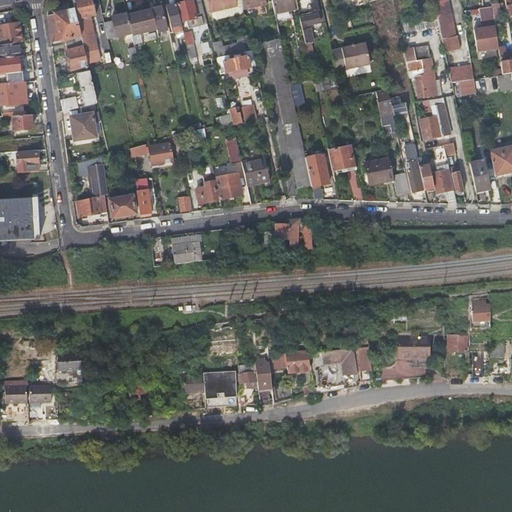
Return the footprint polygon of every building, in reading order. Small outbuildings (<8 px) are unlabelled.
[(95,13),(91,0),(71,0),(74,8),(76,18),(80,34),(81,37),(83,45),(84,50),(96,46),(89,14),(95,13)] [(176,3),(175,0),(167,0),(169,4),(165,5),(171,31),(170,32),(174,50),(180,49),(176,36),(183,34),(180,20),(178,12),(176,3)] [(207,23),(200,0),(187,0),(176,3),(178,12),(180,20),(196,17),(198,25),(207,23)] [(235,5),(233,0),(207,0),(210,11),(211,11),(235,5)] [(240,0),(233,0),(235,5),(211,11),(212,16),(216,19),(244,12),(243,9),(240,0)] [(265,0),(240,0),(243,9),(266,3),(265,0)] [(270,0),(274,12),(296,7),(294,0),(270,0)] [(391,0),(395,13),(404,11),(401,0),(391,0)] [(432,0),(435,12),(436,17),(449,14),(445,0),(437,0),(432,0)] [(296,7),(298,15),(318,10),(317,2),(296,7)] [(499,2),(491,3),(493,15),(501,14),(499,2)] [(161,6),(151,8),(156,28),(156,30),(157,31),(166,29),(161,6)] [(76,18),(74,8),(55,12),(58,29),(61,40),(80,34),(76,18)] [(151,8),(127,14),(131,32),(132,34),(134,43),(142,41),(140,32),(156,28),(151,8)] [(127,14),(127,12),(123,11),(117,12),(118,14),(111,16),(111,19),(103,21),(107,38),(131,32),(127,14)] [(55,12),(42,15),(45,32),(58,29),(55,12)] [(435,12),(405,17),(401,18),(404,30),(438,24),(435,12)] [(299,18),(309,66),(315,65),(311,42),(313,41),(310,28),(307,28),(307,25),(319,22),(317,14),(299,18)] [(454,35),(449,14),(436,17),(438,24),(441,38),(454,35)] [(498,47),(493,19),(485,20),(486,27),(481,27),(473,29),(476,51),(498,48),(498,47)] [(0,43),(16,41),(20,40),(18,23),(0,25),(0,43)] [(456,35),(441,38),(444,51),(459,48),(456,35)] [(87,65),(84,50),(83,45),(81,37),(64,41),(66,49),(70,69),(87,65)] [(312,185),(306,157),(289,84),(279,38),(265,41),(298,188),(312,185)] [(252,48),(250,39),(243,41),(222,46),(221,42),(212,44),(216,58),(252,48)] [(0,57),(18,55),(16,41),(0,43),(0,57)] [(364,43),(330,50),(335,71),(369,64),(364,43)] [(427,45),(403,49),(408,71),(416,70),(421,97),(442,93),(439,78),(435,79),(435,78),(434,78),(427,45)] [(139,64),(135,46),(127,47),(132,66),(139,64)] [(498,48),(500,61),(511,59),(511,51),(506,52),(505,46),(498,47),(498,48)] [(248,56),(223,61),(225,72),(250,66),(248,56)] [(511,59),(500,61),(502,74),(511,72),(511,59)] [(471,64),(448,68),(451,82),(473,78),(471,64)] [(96,102),(89,70),(76,72),(84,105),(96,102)] [(511,72),(502,74),(498,75),(500,90),(511,88),(511,72)] [(74,77),(60,80),(61,88),(76,85),(74,77)] [(327,79),(314,83),(317,92),(330,87),(327,79)] [(20,81),(0,83),(0,104),(22,102),(20,81)] [(387,89),(375,92),(380,115),(392,112),(390,99),(387,89)] [(74,95),(63,97),(65,108),(77,106),(74,95)] [(432,116),(419,119),(423,139),(449,133),(441,97),(429,99),(432,116)] [(252,103),(228,111),(233,126),(257,119),(252,103)] [(81,114),(72,115),(75,140),(96,137),(93,112),(96,112),(95,105),(80,107),(81,114)] [(30,114),(10,116),(11,130),(31,129),(30,114)] [(229,114),(215,118),(218,126),(231,122),(229,114)] [(31,136),(0,138),(0,147),(32,144),(31,136)] [(241,162),(236,142),(226,144),(231,164),(241,162)] [(169,143),(148,147),(151,165),(172,161),(169,143)] [(454,143),(444,145),(445,150),(446,156),(456,153),(454,143)] [(327,150),(331,170),(355,165),(351,145),(327,150)] [(511,145),(489,150),(494,175),(511,171),(511,145)] [(19,172),(41,170),(40,161),(39,150),(17,152),(19,172)] [(446,156),(445,150),(438,151),(439,159),(446,157),(446,156)] [(312,185),(312,186),(329,182),(323,154),(306,157),(312,185)] [(107,194),(101,156),(78,162),(79,174),(90,173),(93,196),(104,194),(107,194)] [(241,162),(247,186),(270,181),(264,156),(241,162)] [(369,184),(394,179),(393,177),(393,175),(389,156),(365,161),(369,184)] [(424,189),(419,166),(417,160),(406,162),(412,191),(424,189)] [(484,160),(469,163),(475,190),(490,187),(484,160)] [(430,173),(428,164),(419,166),(424,189),(433,187),(430,173)] [(214,174),(213,165),(201,168),(205,187),(196,189),(199,204),(217,200),(212,174),(214,174)] [(450,167),(454,188),(461,187),(458,172),(457,166),(450,167)] [(448,169),(430,173),(433,187),(435,193),(445,190),(446,198),(447,200),(448,203),(457,203),(454,189),(452,189),(448,169)] [(215,177),(220,200),(242,195),(240,183),(238,172),(215,177)] [(394,179),(397,195),(409,192),(405,172),(393,175),(393,177),(394,179)] [(136,190),(139,214),(150,213),(147,188),(136,190)] [(106,208),(104,194),(93,196),(75,200),(78,215),(101,212),(101,209),(106,208)] [(132,194),(108,198),(112,217),(135,212),(132,194)] [(180,213),(192,211),(190,196),(177,198),(180,213)] [(0,241),(34,240),(33,198),(0,199),(0,241)] [(289,238),(290,249),(297,248),(297,224),(299,224),(299,219),(288,219),(288,223),(288,238),(289,238)] [(288,238),(288,223),(275,224),(275,228),(275,239),(288,238)] [(310,224),(303,224),(303,238),(310,238),(310,237),(318,237),(318,224),(310,224)] [(369,226),(349,227),(350,241),(369,240),(369,226)] [(275,239),(275,228),(272,228),(272,231),(265,231),(265,244),(275,243),(275,239)] [(172,246),(174,263),(195,260),(193,243),(172,246)] [(195,260),(201,260),(199,243),(193,243),(195,260)] [(161,266),(160,247),(152,248),(153,266),(161,266)] [(489,321),(489,305),(484,305),(484,300),(470,300),(470,320),(489,321)] [(420,355),(420,334),(397,335),(398,356),(420,355)] [(428,334),(420,334),(420,355),(428,355),(428,334)] [(447,334),(447,351),(466,352),(466,335),(447,334)] [(489,336),(489,339),(489,342),(488,361),(495,361),(495,357),(501,357),(501,336),(489,336)] [(356,375),(357,383),(372,382),(369,337),(356,338),(356,347),(360,348),(361,373),(356,374),(356,375)] [(80,347),(57,349),(58,366),(82,364),(80,347)] [(345,373),(356,372),(354,347),(322,350),(323,361),(344,358),(345,373)] [(307,351),(286,353),(287,362),(288,373),(308,371),(307,351)] [(271,391),(268,360),(266,360),(265,352),(254,352),(256,371),(257,380),(257,385),(258,392),(271,391)] [(284,352),(273,353),(273,365),(285,365),(284,352)] [(380,381),(400,380),(406,379),(414,378),(414,369),(405,364),(395,365),(392,368),(379,368),(380,381)] [(257,380),(256,371),(238,373),(240,383),(246,382),(247,387),(257,385),(257,380)] [(356,372),(345,373),(316,376),(317,393),(354,387),(357,387),(357,383),(356,375),(356,374),(356,372)] [(203,374),(181,375),(182,394),(204,393),(203,374)] [(136,384),(124,386),(126,402),(141,398),(140,394),(147,392),(144,376),(135,379),(136,384)] [(52,382),(30,384),(31,399),(38,399),(42,399),(54,399),(52,382)] [(273,383),(274,399),(290,396),(289,382),(273,383)] [(75,397),(85,396),(84,383),(74,384),(75,397)] [(27,384),(6,385),(7,402),(18,401),(28,400),(27,384)] [(272,400),(271,391),(258,392),(259,402),(272,400)] [(43,402),(29,403),(30,417),(45,416),(43,402)] [(30,417),(29,403),(17,404),(18,418),(30,417)]
